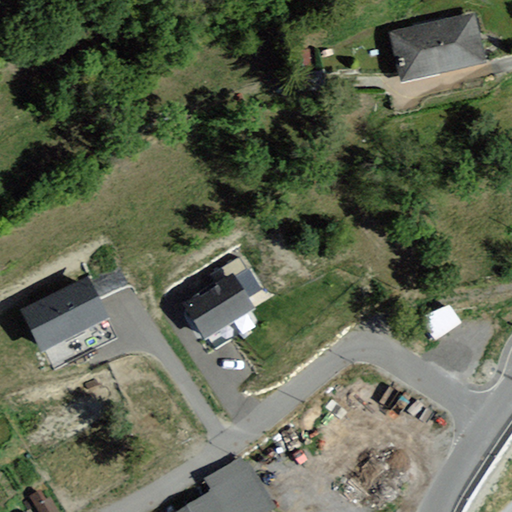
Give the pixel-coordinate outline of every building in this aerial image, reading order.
[(433,25),(388,35),(400,85),(487,64),(475,15),(433,25)] [(183,301),(206,336),(257,303),(234,268),(183,301)] [(86,287),(25,314),(42,354),(104,326),(86,287)] [(427,311),(435,332),(461,322),(453,301),(427,311)] [(208,488),(212,496),(220,511),(259,511),(270,506),(248,466),(208,488)] [(220,511),(212,496),(182,511),(220,511)]
